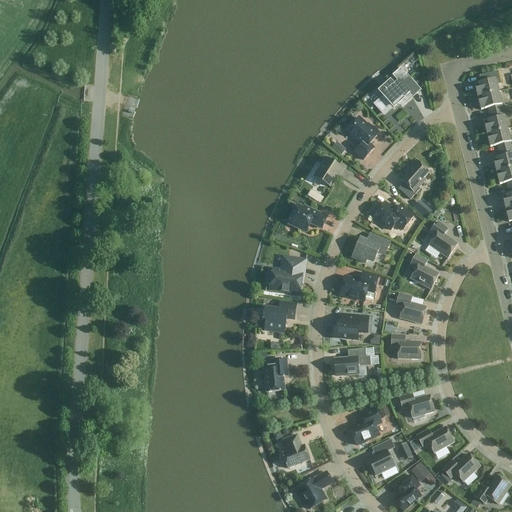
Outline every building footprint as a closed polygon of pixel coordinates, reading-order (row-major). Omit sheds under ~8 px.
[(384,96),(375,105),(383,114),(393,105),(394,107),(409,94),(412,97),(420,90),(401,68),(393,75),(398,81),(390,88),(387,85),(380,92),(384,96)] [(482,96),(499,92),(497,85),(501,84),(498,71),(480,76),(481,83),(479,84),(480,89),(476,90),(477,95),(478,98),(482,97),(482,96)] [(489,114),(504,111),(499,92),(482,96),(482,97),(483,101),(479,102),(480,105),(481,110),(485,109),(488,109),(489,114)] [(491,134),(508,129),(504,111),(489,114),(491,120),(488,121),(489,126),(485,127),(487,133),(487,135),(491,134)] [(372,127),(371,129),(359,118),(347,132),(362,145),(355,152),(364,160),(374,149),(370,145),(380,133),(372,127)] [(499,152),(511,148),(511,144),(508,129),(491,134),(492,139),(488,139),(489,142),(490,147),(494,147),(497,146),(499,152)] [(337,151),(341,155),(346,150),(342,146),(337,151)] [(500,171),(511,167),(511,148),(499,152),(500,157),(497,158),(499,164),(495,164),(496,170),(497,172),(501,172),(500,171)] [(338,174),(340,175),(344,169),(326,158),(323,164),(325,166),(316,178),(330,187),(338,174)] [(399,189),(411,200),(420,189),(417,186),(430,173),(417,161),(410,167),(412,169),(402,181),(404,183),(399,189)] [(507,183),(508,189),(511,187),(511,167),(500,171),(501,172),(502,176),(498,177),(498,179),(500,185),(504,184),(507,183)] [(374,217),(391,231),(396,224),(404,230),(414,217),(400,206),(396,212),(385,203),(374,217)] [(304,209),(298,206),(289,224),(307,232),(311,223),(322,229),(328,218),(305,207),(304,209)] [(432,216),(437,219),(441,214),(436,210),(432,216)] [(430,246),(448,259),(458,245),(445,235),(448,230),(438,222),(431,232),(436,236),(430,246)] [(391,243),(379,238),(376,245),(361,239),(352,258),(366,264),(368,259),(375,261),(379,252),(386,255),(391,243)] [(428,261),(417,255),(411,266),(417,269),(411,279),(431,290),(439,275),(425,267),(428,261)] [(302,275),(304,275),(306,261),(284,258),(282,271),(276,270),(276,271),(274,272),(274,277),(275,278),(273,290),(300,294),(302,275)] [(379,278),(363,274),(361,281),(345,277),(341,295),(343,296),(344,297),(350,299),(351,298),(365,301),(367,291),(374,293),(379,278)] [(412,298),(400,294),(397,306),(403,308),(401,319),(422,325),(427,308),(411,304),(412,298)] [(297,305),(281,303),(279,310),(268,309),(266,309),(265,319),(267,319),(265,331),(285,333),(287,319),(295,320),(297,305)] [(359,331),(368,332),(369,318),(343,316),(342,324),(336,323),(335,338),(358,340),(359,331)] [(405,336),(392,336),(392,348),(399,348),(399,360),(421,360),(422,343),(405,343),(405,336)] [(335,360),(336,376),(359,374),(358,367),(371,366),(370,357),(366,358),(366,349),(348,351),(349,359),(335,360)] [(265,368),(267,393),(285,391),(284,377),(288,377),(287,359),(272,361),(273,367),(265,368)] [(386,370),(377,370),(378,381),(387,380),(386,370)] [(414,400),(412,394),(400,398),(403,410),(410,408),(413,419),(435,412),(430,396),(414,400)] [(379,409),(383,418),(390,415),(386,405),(379,409)] [(359,444),(360,445),(366,442),(367,441),(380,436),(375,426),(382,423),(376,409),(361,415),(364,423),(349,429),(357,446),(359,444)] [(455,443),(446,428),(432,436),(429,430),(417,437),(423,447),(429,444),(435,454),(455,443)] [(305,445),(302,446),(298,435),(284,441),(288,452),(282,454),(288,469),(311,460),(305,445)] [(416,440),(410,443),(415,453),(421,449),(416,440)] [(368,460),(376,476),(395,467),(388,451),(395,448),(391,441),(378,447),(382,454),(368,460)] [(407,443),(398,447),(405,462),(413,457),(407,443)] [(481,467),(469,454),(457,466),(452,461),(443,470),(451,479),(456,474),(464,482),(481,467)] [(412,471),(421,482),(430,475),(421,463),(412,471)] [(298,489),(310,509),(326,500),(320,490),(333,483),(327,472),(314,479),(298,489)] [(451,481),(448,478),(444,474),(438,479),(443,484),(445,487),(451,481)] [(394,501),(403,511),(404,511),(422,497),(416,490),(421,486),(412,476),(395,490),(400,496),(394,501)] [(511,486),(497,476),(488,490),(483,486),(475,497),(486,504),(489,498),(499,505),(511,486)] [(441,487),(429,508),(437,511),(449,492),(441,487)] [(471,506),(477,510),(482,503),(475,498),(471,506)] [(453,511),(463,511),(467,508),(457,500),(452,506),(456,509),(453,511)]
